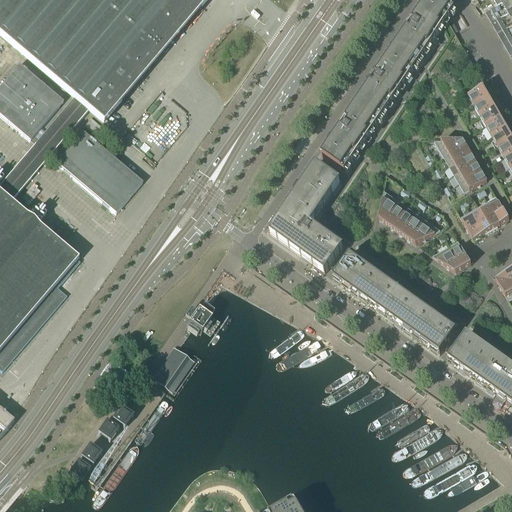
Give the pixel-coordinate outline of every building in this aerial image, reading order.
[(0,0),(0,374),(1,375),(66,299),(57,292),(73,272),(79,265),(77,263),(62,250),(39,230),(37,228),(38,228),(38,227),(37,227),(37,228),(36,228),(28,221),(28,220),(29,220),(29,219),(28,219),(28,220),(27,220),(10,205),(37,173),(87,114),(102,127),(209,0),(0,0)] [(435,0),(428,0),(346,122),(320,160),(314,170),(269,236),(324,275),(334,283),(440,357),(449,364),(511,408),(511,356),(329,226),(455,37),(450,28),(446,25),(454,13),(435,0)] [(490,12),(496,23),(511,14),(511,0),(502,6),(490,12)] [(511,14),(496,23),(503,34),(511,29),(511,14)] [(511,29),(503,34),(511,48),(511,47),(511,29)] [(472,66),(469,61),(464,64),(467,69),(472,66)] [(468,99),(474,110),(491,100),(485,89),(468,99)] [(474,110),(480,120),(497,110),(491,100),(474,110)] [(480,120),(486,131),(503,121),(497,110),(480,120)] [(486,131),(492,141),(510,131),(503,121),(486,131)] [(492,141),(498,151),(511,143),(511,135),(510,131),(492,141)] [(56,167),(115,217),(142,186),(82,135),(56,167)] [(434,145),(444,162),(466,149),(462,142),(434,145)] [(511,143),(498,151),(504,162),(511,157),(511,143)] [(444,162),(449,171),(471,158),(466,149),(444,162)] [(449,171),(454,180),(476,167),(471,158),(449,171)] [(454,180),(459,188),(481,175),(476,167),(454,180)] [(481,175),(459,188),(464,197),(487,184),(481,175)] [(379,223),(385,227),(396,211),(396,210),(400,205),(384,194),(379,223)] [(496,200),(487,205),(500,227),(509,222),(496,200)] [(487,205),(478,210),(491,232),(500,227),(487,205)] [(478,210),(469,215),(482,237),(491,232),(478,210)] [(385,227),(393,233),(408,212),(407,211),(404,216),(396,211),(385,227)] [(393,233),(402,239),(417,217),(408,212),(393,233)] [(482,237),(469,215),(460,221),(472,243),(482,237)] [(402,239),(410,245),(425,223),(417,217),(402,239)] [(425,223),(410,245),(415,248),(440,234),(425,223)] [(458,245),(449,250),(462,272),(471,267),(458,245)] [(462,272),(449,250),(432,260),(455,276),(462,272)] [(511,301),(511,288),(505,276),(495,282),(508,304),(511,301)] [(187,327),(191,330),(200,337),(202,334),(205,336),(210,329),(207,327),(210,323),(208,322),(213,315),(203,308),(199,315),(197,314),(195,316),(190,312),(183,321),(189,325),(187,327)] [(227,326),(215,343),(215,346),(218,347),(221,347),(233,330),(232,327),(230,325),(227,326)] [(244,351),(242,352),(241,353),(241,356),(242,357),(243,358),(244,359),(246,359),(247,359),(248,359),(283,339),(284,338),(285,338),(285,337),(286,337),(286,336),(287,335),(287,334),(287,333),(287,332),(287,331),(286,330),(284,330),(284,329),(283,329),(281,330),(280,330),(279,330),(279,331),(244,351)] [(269,359),(273,358),(301,341),(304,338),(303,334),(300,333),(296,334),(269,352),(267,355),(269,359)] [(278,372),(282,373),(320,350),(320,346),(319,344),(316,343),(277,364),(275,367),(275,370),(278,372)] [(322,352),(292,369),(290,371),(292,376),(296,376),(326,359),(329,356),(330,352),(327,351),(322,352)] [(189,363),(175,354),(173,352),(152,382),(168,393),(189,363)] [(100,381),(110,387),(109,389),(111,391),(113,389),(125,397),(134,383),(109,368),(100,381)] [(308,397),(311,402),(319,400),(356,377),(358,374),(358,370),(355,368),(351,369),(315,390),(308,397)] [(323,407),(328,407),(365,386),(368,382),(369,377),(364,377),(358,379),(324,399),(321,403),(323,407)] [(91,397),(99,402),(107,390),(98,385),(91,397)] [(345,410),(348,415),(352,414),(383,397),(385,394),(385,391),(382,390),(379,390),(348,407),(345,410)] [(162,402),(136,440),(136,442),(138,445),(140,446),(143,445),(169,406),(169,404),(165,401),(162,402)] [(0,440),(13,425),(10,422),(14,417),(6,411),(2,416),(0,414),(0,409),(2,407),(0,405),(0,440)] [(368,428),(371,432),(375,431),(407,413),(408,410),(408,407),(405,406),(402,405),(371,424),(368,428)] [(132,419),(131,418),(120,410),(112,423),(124,431),(132,419)] [(378,440),(381,441),(418,419),(419,415),(419,414),(417,412),(413,412),(378,433),(376,436),(378,440)] [(97,436),(98,437),(109,445),(117,433),(105,424),(97,436)] [(399,445),(402,446),(420,435),(421,433),(420,430),(417,429),(399,440),(398,442),(399,445)] [(433,432),(394,453),(391,457),(391,461),(394,463),(399,463),(438,442),(441,437),(443,432),(437,431),(433,432)] [(406,480),(410,480),(453,456),(456,452),(458,447),(453,446),(448,447),(406,470),(403,474),(403,478),(406,480)] [(89,448),(80,460),(92,469),(101,457),(89,448)] [(94,511),(96,511),(99,511),(102,507),(107,501),(137,457),(138,453),(137,449),(133,449),(129,451),(98,495),(94,502),(92,506),(92,509),(94,511)] [(454,459),(435,469),(435,472),(436,475),(439,475),(457,465),(458,462),(456,460),(454,459)] [(77,464),(77,465),(69,476),(81,485),(89,473),(77,464)] [(434,492),(435,493),(436,494),(437,495),(438,495),(440,495),(441,495),(476,475),(476,474),(477,474),(478,473),(479,472),(479,471),(480,471),(480,470),(480,469),(480,468),(480,467),(479,467),(479,466),(478,466),(477,466),(476,465),(475,465),(474,466),(473,466),(472,466),(471,467),(436,487),(435,488),(434,489),(434,492)] [(443,501),(444,503),(445,504),(446,504),(447,505),(449,504),(450,504),(485,484),(486,483),(487,482),(488,481),(489,480),(489,479),(489,478),(489,477),(489,476),(488,476),(487,475),(486,475),(484,475),(483,475),(482,475),(481,476),(480,476),(445,496),(444,497),(443,499),(443,501)]
